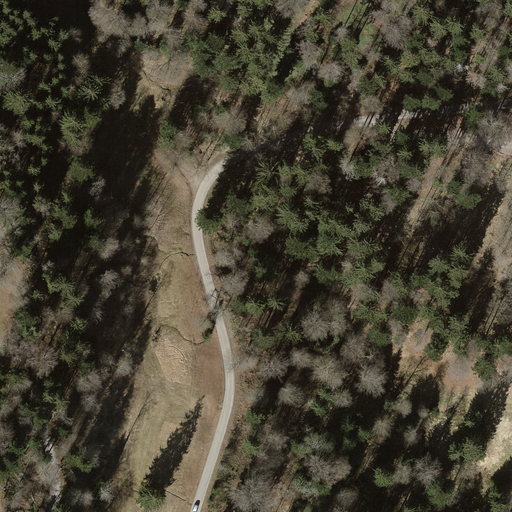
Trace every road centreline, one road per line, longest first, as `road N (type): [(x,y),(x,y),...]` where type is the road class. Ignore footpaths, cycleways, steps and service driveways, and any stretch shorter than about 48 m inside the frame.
road 1 (unclassified): [(195,511),(230,384),(199,227),(208,180),(234,158),(312,131),(511,103)]
road 2 (track): [(0,233),(33,314),(52,511)]
road 3 (track): [(511,146),(357,121)]
